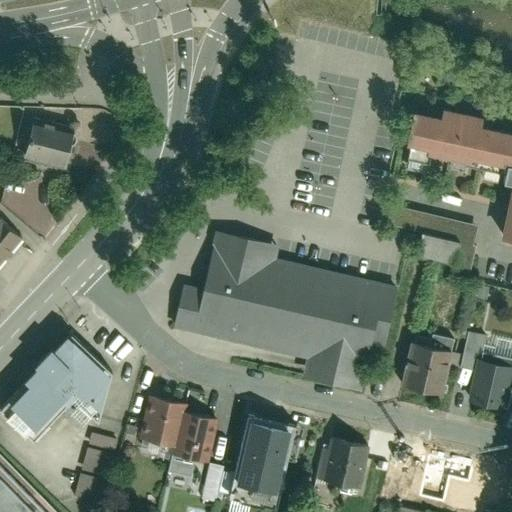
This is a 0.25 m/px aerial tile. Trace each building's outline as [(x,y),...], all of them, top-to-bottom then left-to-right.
[(431,109),(405,104),(397,140),(498,162),(495,175),(508,178),(496,231),(511,234),(511,126),(474,118),(476,108),(434,98),(431,109)] [(27,116),(19,152),(62,161),(69,125),(27,116)] [(470,265),(479,222),(391,205),(387,223),(421,230),(416,255),(470,265)] [(0,247),(16,227),(0,213),(0,247)] [(204,291),(184,286),(175,325),(309,356),(305,376),(339,384),(360,388),(369,348),(381,351),(396,287),(272,259),(276,244),(218,231),(215,245),(214,245),(204,291)] [(63,323),(0,388),(0,410),(25,434),(66,391),(91,416),(103,362),(63,323)] [(446,336),(408,326),(397,373),(435,382),(446,336)] [(503,364),(473,355),(462,392),(493,400),(503,364)] [(187,404),(149,394),(136,446),(170,455),(166,471),(186,476),(190,461),(205,465),(217,419),(186,410),(187,404)] [(295,425),(248,414),(229,496),(276,507),(295,425)] [(114,449),(117,438),(92,430),(89,441),(114,449)] [(321,441),(312,439),(303,470),(325,476),(324,481),(351,488),(364,442),(324,431),(321,441)] [(82,466),(108,472),(113,451),(86,446),(82,466)] [(409,451),(400,488),(418,493),(420,483),(475,496),(483,462),(428,448),(426,455),(409,451)] [(0,511),(52,511),(0,458),(0,511)] [(80,473),(74,495),(99,502),(105,479),(80,473)] [(417,511),(419,506),(391,498),(386,511),(417,511)]
